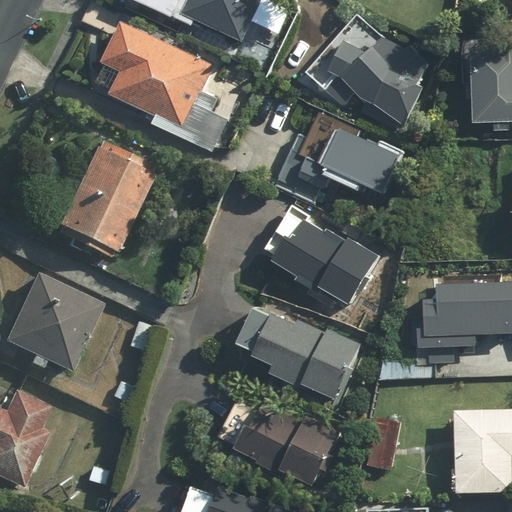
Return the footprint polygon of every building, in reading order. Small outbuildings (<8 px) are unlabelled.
[(134,0),(132,4),(170,22),(180,0),(134,0)] [(259,0),(187,0),(179,18),(239,45),(259,0)] [(353,95),(360,102),(365,105),(360,115),(398,133),(401,127),(406,129),(425,88),(421,86),(431,65),(390,46),(357,17),(304,75),(343,108),(353,95)] [(212,68),(119,26),(100,67),(116,74),(107,94),(184,129),(212,68)] [(511,51),(468,54),(472,126),(511,124),(511,51)] [(385,201),(408,152),(323,112),(322,116),(318,114),(306,139),(298,135),(274,187),(314,206),(321,191),(325,193),(329,183),(355,195),(358,189),(385,201)] [(96,150),(92,147),(51,229),(56,231),(53,238),(108,265),(152,177),(149,176),(152,169),(100,143),(96,150)] [(301,210),(271,264),(348,307),(383,256),(301,210)] [(0,343),(68,376),(102,305),(31,272),(0,338),(0,343)] [(511,285),(433,289),(434,305),(420,305),(421,323),(411,323),(412,349),(415,349),(416,367),(458,365),(457,351),(480,350),(480,339),(511,338),(511,285)] [(249,313),(234,348),(250,355),(248,360),(270,369),(267,376),(338,406),(364,345),(299,317),(295,326),(269,315),(267,320),(249,313)] [(157,328),(139,323),(132,346),(151,351),(157,328)] [(0,483),(18,492),(46,434),(39,431),(49,410),(10,391),(0,412),(0,483)] [(242,432),(232,452),(310,491),(314,493),(345,432),(307,414),(302,424),(262,405),(247,434),(242,432)] [(511,410),(450,413),(454,498),(511,496),(510,461),(511,461),(511,410)] [(400,422),(374,418),(367,468),(393,471),(400,422)] [(288,511),(215,490),(208,511),(288,511)]
